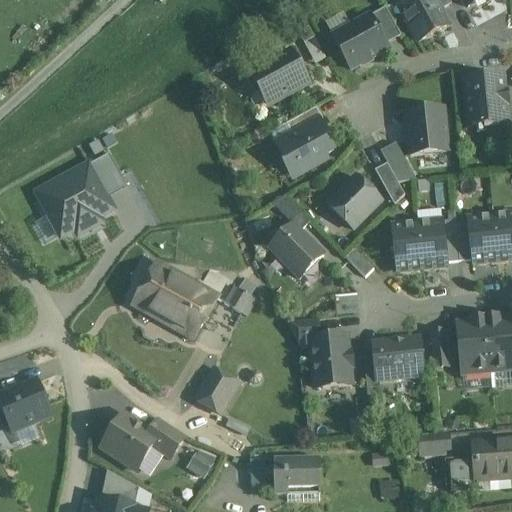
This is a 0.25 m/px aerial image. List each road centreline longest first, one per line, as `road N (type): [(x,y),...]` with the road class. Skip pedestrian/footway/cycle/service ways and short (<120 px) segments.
road 1 (residential): [(57,328),(73,365),(83,432),(67,511)]
road 2 (residential): [(0,114),(126,0)]
road 3 (residential): [(511,295),(365,310)]
